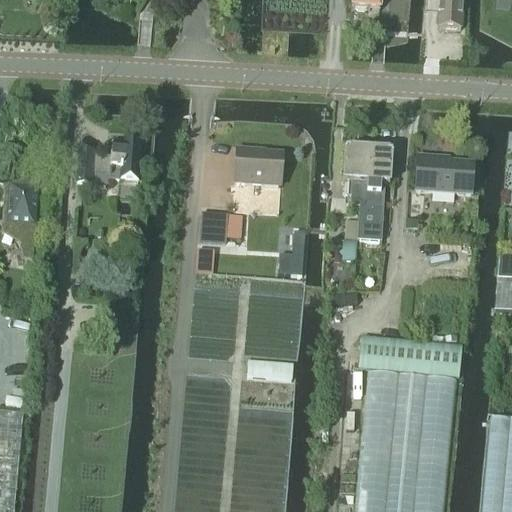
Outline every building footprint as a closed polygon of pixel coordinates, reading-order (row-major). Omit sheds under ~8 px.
[(363,16),(365,14),(378,15),(379,0),(352,0),(351,13),(353,13),(356,15),(363,16)] [(438,0),(437,33),(459,34),(461,0),(438,0)] [(90,188),(90,177),(109,179),(108,184),(137,186),(140,148),(110,146),(109,157),(110,157),(110,161),(92,159),(92,155),(78,154),(75,187),(90,188)] [(24,170),(17,196),(9,195),(9,192),(4,191),(0,187),(0,189),(4,193),(3,201),(2,203),(2,208),(0,235),(2,235),(2,233),(16,234),(21,264),(22,264),(22,262),(30,263),(39,152),(25,151),(24,170)] [(358,212),(358,216),(363,216),(367,155),(344,153),(342,185),(347,186),(346,201),(349,201),(349,211),(358,212)] [(236,155),(233,186),(279,190),(281,158),(236,155)] [(363,216),(358,216),(356,245),(380,246),(382,212),(379,212),(379,202),(382,203),(383,187),(388,188),(390,156),(367,155),(363,216)] [(471,167),(447,166),(448,162),(417,160),(414,196),(469,200),(471,167)] [(241,220),(200,217),(198,245),(225,247),(225,241),(239,242),(241,220)] [(416,233),(417,223),(405,223),(404,232),(416,233)] [(278,259),(277,279),(289,280),(301,281),(304,237),(292,236),(291,260),(278,259)] [(342,245),(341,261),(340,266),(354,267),(355,246),(342,245)] [(494,314),(496,314),(511,315),(511,283),(497,282),(494,314)] [(363,372),(458,381),(460,350),(360,340),(359,350),(357,372),(363,372)] [(291,368),(247,365),(245,381),(290,384),(291,368)] [(367,376),(353,511),(442,511),(455,384),(367,376)] [(13,511),(22,417),(0,415),(0,511),(13,511)] [(480,511),(511,511),(511,425),(489,423),(480,511)]
